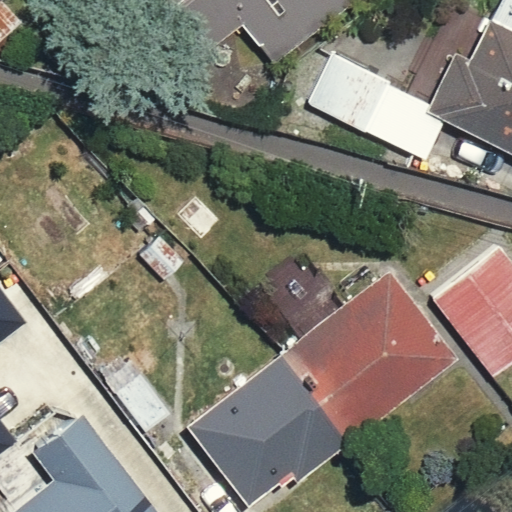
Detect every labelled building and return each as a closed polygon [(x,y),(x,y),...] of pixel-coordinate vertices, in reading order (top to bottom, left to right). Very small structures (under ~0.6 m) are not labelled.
[(86,0),(149,85),(239,19),(259,46),(322,0),(86,0)] [(511,0),(470,0),(425,94),(419,107),(435,114),(511,151),(511,0)] [(419,107),(425,94),(323,45),(299,95),(417,152),(435,114),(419,107)] [(0,243),(0,271),(13,261),(0,243)] [(446,348),(377,258),(173,413),(242,503),(446,348)] [(46,469),(0,505),(0,511),(158,511),(73,404),(25,442),(46,469)]
